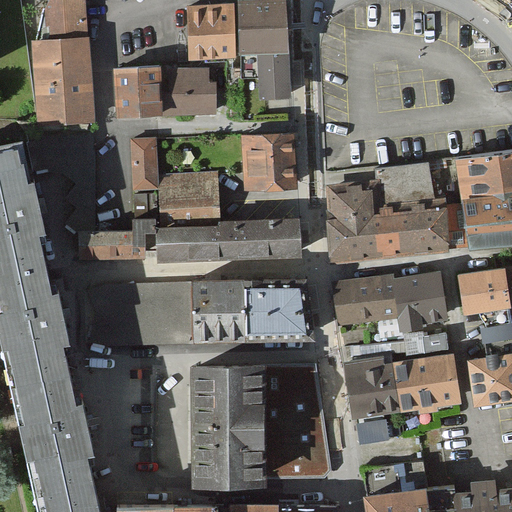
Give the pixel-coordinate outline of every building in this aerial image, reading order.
[(30,31),(29,117),(90,117),(91,32),(83,32),(83,0),(50,0),(51,1),(38,1),(37,31),(30,31)] [(233,0),(187,0),(190,56),(235,54),(235,47),(233,0)] [(233,0),(235,47),(286,45),(283,0),(233,0)] [(286,45),(235,47),(235,54),(236,73),(258,72),(259,93),(287,92),(286,45)] [(159,62),(115,62),(115,110),(160,109),(159,89),(159,62)] [(172,89),(159,89),(160,109),(160,113),(210,113),(210,67),(172,67),(172,89)] [(292,126),(242,129),(244,178),(294,175),(292,126)] [(24,168),(22,158),(17,130),(0,133),(0,257),(39,251),(32,216),(42,214),(33,166),(24,168)] [(154,134),(129,134),(129,189),(154,189),(154,134)] [(511,141),(457,149),(461,187),(511,180),(511,141)] [(375,177),(327,181),(334,257),(456,247),(452,200),(432,201),(428,159),(374,163),(375,177)] [(511,180),(461,187),(468,243),(511,237),(511,180)] [(296,191),(221,191),(221,216),(155,216),(156,257),(297,256),(296,191)] [(156,257),(155,216),(155,210),(128,210),(129,226),(77,226),(78,257),(156,257)] [(39,251),(0,257),(0,337),(4,337),(11,375),(65,365),(59,330),(66,329),(57,279),(44,282),(39,251)] [(510,308),(506,260),(458,264),(462,312),(510,308)] [(440,267),(394,271),(397,317),(444,314),(440,267)] [(298,271),(239,272),(240,330),(299,328),(298,271)] [(397,317),(394,271),(335,275),(339,322),(397,317)] [(186,273),(186,282),(187,330),(240,330),(239,272),(186,273)] [(89,284),(89,307),(90,343),(187,342),(187,330),(186,282),(115,284),(89,284)] [(511,396),(511,344),(467,350),(473,402),(511,396)] [(452,348),(393,355),(400,423),(435,419),(433,402),(458,400),(452,348)] [(262,349),(186,349),(187,384),(187,393),(187,413),(263,413),(262,363),(262,349)] [(400,423),(393,355),(348,359),(356,440),(401,436),(400,423)] [(321,363),(262,363),(263,413),(263,423),(322,422),(321,363)] [(65,365),(11,375),(19,417),(12,418),(19,456),(30,454),(37,488),(88,479),(81,444),(88,442),(79,390),(70,392),(65,365)] [(263,413),(187,413),(187,471),(242,471),(263,471),(263,423),(263,413)] [(263,423),(263,471),(322,470),(322,422),(263,423)] [(470,485),(426,489),(427,511),(511,511),(511,479),(494,481),(493,470),(469,472),(470,485)] [(425,476),(363,481),(366,511),(427,511),(426,489),(425,476)] [(37,488),(40,511),(93,511),(88,479),(37,488)] [(214,511),(214,488),(165,490),(165,511),(214,511)] [(165,511),(165,490),(116,491),(117,511),(165,511)] [(273,493),(227,494),(227,511),(273,511),(273,499),(273,493)] [(328,511),(328,498),(273,499),(273,511),(328,511)]
